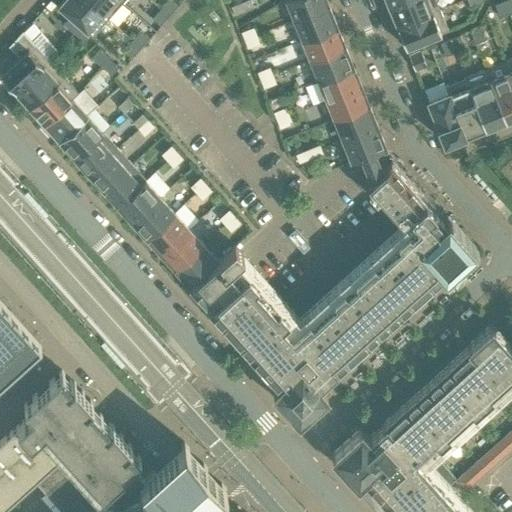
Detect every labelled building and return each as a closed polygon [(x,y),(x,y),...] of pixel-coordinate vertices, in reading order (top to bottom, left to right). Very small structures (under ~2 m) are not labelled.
[(108,19),(86,0),(62,0),(58,5),(70,16),(80,25),(90,33),(93,36),(108,19)] [(119,0),(86,0),(108,19),(122,3),(119,0)] [(171,0),(167,0),(160,8),(168,15),(177,5),(171,0)] [(255,0),(245,0),(242,1),(246,9),(257,5),(255,0)] [(285,0),(293,20),(328,5),(325,0),(285,0)] [(403,0),(390,5),(398,26),(439,9),(435,0),(403,0)] [(509,13),(504,0),(494,4),(499,17),(509,13)] [(246,9),(242,1),(231,6),(234,14),(246,9)] [(293,20),(301,40),(336,26),(328,5),(293,20)] [(168,15),(160,8),(151,18),(160,25),(168,15)] [(439,9),(398,26),(406,47),(448,30),(439,9)] [(63,24),(73,33),(80,25),(70,16),(63,24)] [(80,25),(73,33),(83,42),(90,33),(80,25)] [(301,40),(309,60),(344,46),(336,26),(301,40)] [(241,32),(244,40),(256,35),(253,27),(241,32)] [(470,31),(475,44),(485,40),(480,27),(470,31)] [(0,73),(0,74),(15,91),(49,60),(23,30),(9,45),(19,56),(0,73)] [(141,30),(132,40),(140,47),(149,37),(141,30)] [(256,35),(244,40),(247,47),(259,43),(256,35)] [(460,35),(448,40),(453,52),(465,48),(460,35)] [(140,47),(132,40),(123,50),(131,57),(140,47)] [(453,52),(448,40),(436,45),(441,57),(453,52)] [(309,60),(317,79),(352,66),(344,46),(309,60)] [(91,57),(101,66),(108,58),(98,49),(91,57)] [(408,54),(414,70),(426,65),(420,50),(408,54)] [(108,58),(101,66),(111,75),(118,67),(108,58)] [(15,91),(29,107),(63,76),(49,60),(15,91)] [(511,78),(505,61),(485,69),(504,117),(511,114),(511,78)] [(317,79),(325,99),(360,85),(352,66),(317,79)] [(257,72),(260,80),(272,75),(269,67),(257,72)] [(485,69),(465,77),(484,125),(504,117),(485,69)] [(272,75),(260,80),(263,87),(275,83),(272,75)] [(29,107),(44,123),(78,92),(63,76),(29,107)] [(465,77),(445,85),(464,134),(484,125),(465,77)] [(325,99),(333,119),(369,106),(360,85),(325,99)] [(464,134),(445,85),(444,85),(447,92),(427,101),(443,142),(464,134)] [(58,139),(58,140),(87,114),(73,98),(79,93),(78,92),(44,123),(59,139),(58,139)] [(117,105),(123,112),(133,103),(127,97),(117,105)] [(333,119),(342,139),(377,126),(369,106),(333,119)] [(273,112),(276,120),(288,115),(285,107),(273,112)] [(132,122),(138,128),(147,120),(142,113),(132,122)] [(59,140),(74,157),(102,131),(87,114),(58,140),(59,140)] [(288,115),(276,120),(280,128),(291,123),(288,115)] [(147,120),(138,128),(144,135),(153,126),(147,120)] [(235,245),(190,286),(278,382),(272,388),(297,416),(326,391),(318,382),(319,381),(318,380),(317,381),(312,375),(328,360),(335,367),(347,356),(368,338),(367,337),(411,298),(412,298),(432,280),(442,271),(444,274),(473,248),(447,219),(444,222),(391,162),(381,170),(378,163),(374,151),(385,147),(377,126),(342,139),(350,161),(361,156),(366,168),(371,180),(368,183),(403,221),(400,224),(405,230),(300,324),(291,332),(282,321),(288,316),(238,259),(243,254),(235,245)] [(74,157),(89,173),(117,147),(102,131),(74,157)] [(319,144),(307,149),(310,157),(322,153),(319,144)] [(161,154),(167,160),(176,152),(171,145),(161,154)] [(89,173),(103,189),(131,163),(117,147),(89,173)] [(310,157),(307,149),(296,154),(299,162),(310,157)] [(176,152),(167,160),(173,166),(182,158),(176,152)] [(103,189),(117,205),(146,179),(131,163),(103,189)] [(190,186),(196,192),(205,184),(200,177),(190,186)] [(117,205),(132,221),(160,195),(146,179),(117,205)] [(205,184),(196,192),(202,199),(211,190),(205,184)] [(22,194),(43,217),(48,213),(27,190),(22,194)] [(132,221),(146,237),(174,212),(160,195),(132,221)] [(219,218),(225,224),(234,216),(229,209),(219,218)] [(146,237),(161,253),(189,228),(174,212),(146,237)] [(234,216),(225,224),(230,231),(240,222),(234,216)] [(161,253),(175,269),(203,244),(189,228),(161,253)] [(175,269),(190,286),(235,245),(234,245),(218,259),(203,244),(175,269)] [(0,383),(33,354),(41,347),(0,301),(0,383)] [(363,477),(394,511),(465,511),(415,456),(435,439),(439,443),(511,377),(511,347),(491,324),(467,345),(468,346),(447,365),(406,403),(405,402),(368,437),(360,428),(331,453),(357,482),(363,477)] [(100,344),(121,367),(125,363),(104,340),(100,344)] [(200,511),(212,501),(226,489),(213,474),(184,442),(171,454),(144,478),(132,465),(133,464),(122,452),(130,444),(112,424),(104,431),(84,409),(92,402),(73,381),(65,389),(54,376),(23,404),(31,413),(0,440),(0,511),(200,511)] [(511,428),(456,479),(465,489),(511,447),(511,428)] [(455,479),(456,478),(436,456),(430,461),(442,475),(450,483),(455,479)]
